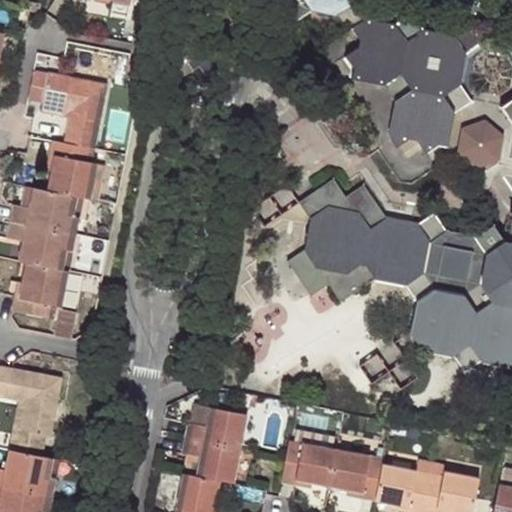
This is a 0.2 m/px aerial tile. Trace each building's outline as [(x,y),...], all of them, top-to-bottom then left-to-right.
[(353,0),(288,0),(282,4),(294,22),(311,10),(334,15),(346,33),(351,30),(358,40),(356,48),(344,56),(352,69),(350,79),(382,86),(395,104),(388,135),(396,147),(408,139),(417,140),(425,153),(438,144),(449,146),(455,115),(472,104),(466,94),(460,86),(466,55),(482,43),(470,26),(453,38),(425,33),(412,15),(393,27),(365,21),(353,3),(353,0)] [(511,81),(510,92),(505,95),(510,102),(511,100),(511,49),(482,43),(466,55),(460,86),(466,94),(473,90),(468,83),(473,60),(484,53),(508,58),(511,64),(511,81)] [(511,49),(511,100),(510,102),(502,108),(511,123),(511,49)] [(42,102),(48,73),(33,70),(27,100),(42,102)] [(65,142),(93,148),(106,84),(48,73),(42,102),(71,108),(70,115),(65,142)] [(71,108),(42,102),(41,109),(70,115),(71,108)] [(484,120),(462,129),(458,152),(476,168),(498,159),(503,136),(484,120)] [(82,197),(89,198),(96,162),(91,161),(93,148),(65,142),(52,140),(49,153),(49,154),(55,155),(52,170),(48,190),(75,195),(82,197)] [(55,155),(49,154),(46,169),(52,170),(55,155)] [(104,164),(96,162),(89,198),(97,200),(104,164)] [(511,244),(503,242),(492,226),(475,238),(487,255),(481,285),(465,296),(434,290),(422,273),(428,242),(445,231),(433,214),(415,226),(386,220),(362,185),(344,197),(332,180),(297,203),(310,220),(303,250),(287,261),(311,296),(328,285),(340,303),(375,279),(405,285),(416,302),(410,332),(422,350),(453,356),(464,373),(482,362),(511,367),(511,244)] [(25,185),(21,206),(29,208),(33,187),(25,185)] [(72,215),(75,195),(48,190),(33,187),(29,208),(21,206),(13,204),(10,221),(74,233),(78,216),(72,215)] [(75,195),(72,215),(78,216),(82,197),(75,195)] [(71,251),(74,233),(10,221),(7,237),(23,240),(18,261),(26,262),(61,269),(65,250),(71,251)] [(428,242),(422,273),(434,290),(465,296),(481,285),(487,255),(475,238),(445,231),(428,242)] [(61,269),(67,270),(71,251),(65,250),(61,269)] [(60,308),(67,270),(61,269),(26,262),(22,283),(19,297),(15,296),(12,311),(57,320),(54,335),(71,339),(77,311),(60,308)] [(19,297),(22,283),(11,280),(9,290),(16,291),(15,296),(19,297)] [(21,430),(50,436),(62,377),(8,367),(0,365),(0,395),(19,400),(26,401),(21,430)] [(258,396),(244,393),(241,405),(255,408),(258,396)] [(26,401),(19,400),(10,449),(46,456),(50,436),(21,430),(26,401)] [(188,422),(185,438),(239,448),(247,414),(194,403),(190,422),(188,422)] [(239,448),(185,438),(182,454),(187,455),(199,457),(196,475),(219,480),(233,483),(239,448)] [(289,441),(286,457),(281,482),(296,484),(297,479),(307,481),(329,485),(336,450),(289,441)] [(48,477),(53,457),(46,456),(10,449),(6,470),(0,468),(0,484),(51,495),(55,479),(48,477)] [(375,500),(382,464),(383,459),(336,450),(329,485),(350,489),(361,492),(360,497),(375,500)] [(199,457),(187,455),(183,473),(196,475),(199,457)] [(55,479),(59,458),(53,457),(48,477),(55,479)] [(407,506),(407,511),(408,511),(421,511),(429,474),(382,464),(375,500),(396,504),(407,506)] [(443,472),(442,476),(429,474),(421,511),(436,511),(437,510),(446,511),(472,511),(479,479),(443,472)] [(219,480),(196,475),(183,473),(175,511),(212,511),(215,502),(219,480)] [(0,511),(41,511),(42,511),(47,511),(48,511),(51,495),(0,484),(0,511)] [(511,511),(511,488),(498,486),(493,511),(511,511)] [(218,511),(220,503),(215,502),(212,511),(218,511)]
